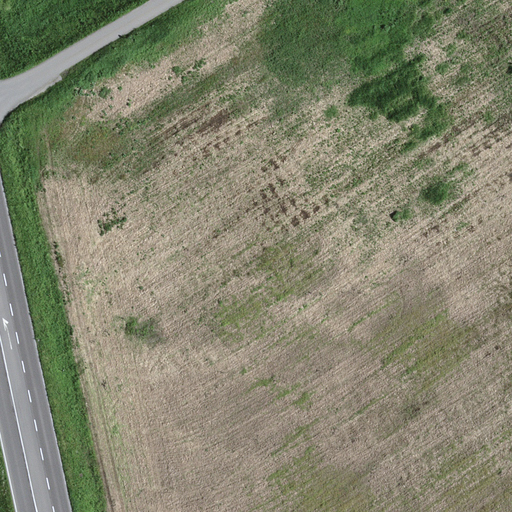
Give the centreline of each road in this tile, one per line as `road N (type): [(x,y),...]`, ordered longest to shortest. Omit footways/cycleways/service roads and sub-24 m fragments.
road 1 (primary): [(0,283),(48,511)]
road 2 (unclassified): [(172,0),(0,97)]
